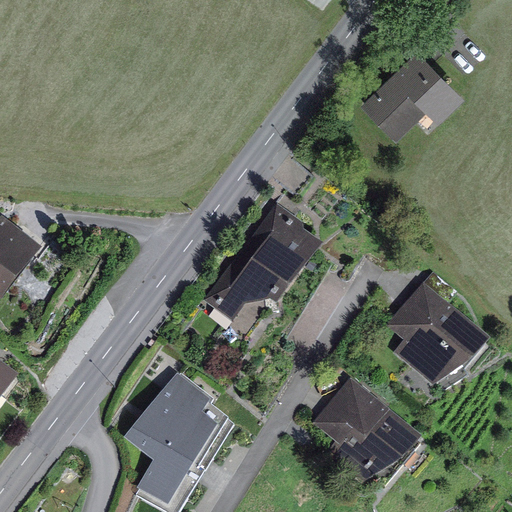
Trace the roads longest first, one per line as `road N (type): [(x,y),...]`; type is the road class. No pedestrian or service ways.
road 1 (tertiary): [(376,0),(69,402)]
road 2 (residential): [(360,289),(223,511)]
road 3 (residential): [(69,402),(99,436),(108,472),(94,511)]
